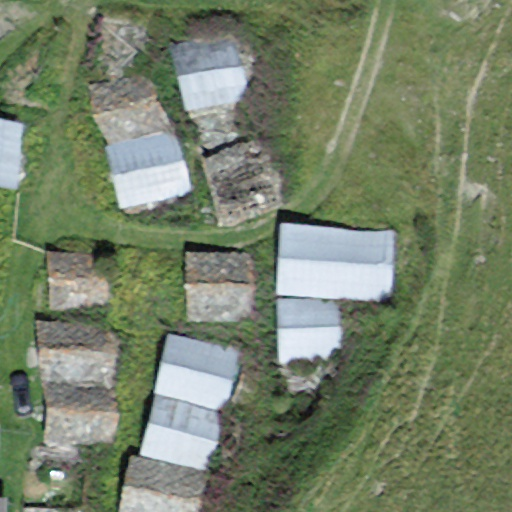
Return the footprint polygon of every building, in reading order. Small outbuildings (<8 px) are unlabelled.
[(231,37),(168,52),(183,115),(246,100),(231,37)] [(158,129),(141,74),(81,93),(99,148),(158,129)] [(22,125),(0,122),(0,192),(14,194),(22,125)] [(158,129),(99,148),(120,215),(179,197),(158,129)] [(260,144),(196,166),(217,226),(281,203),(260,144)] [(385,235),(275,234),(275,304),(341,305),(384,305),(385,235)] [(101,257),(43,259),(45,314),(103,312),(101,257)] [(251,259),(181,262),(184,326),(254,323),(251,259)] [(341,305),(275,304),(274,363),(341,364),(341,305)] [(106,330),(35,333),(38,392),(108,389),(106,330)] [(232,357),(164,342),(151,403),(219,418),(232,357)] [(108,389),(38,392),(40,453),(110,451),(108,389)] [(219,418),(151,403),(138,461),(207,476),(219,418)] [(198,511),(207,476),(138,461),(129,459),(117,511),(198,511)]
